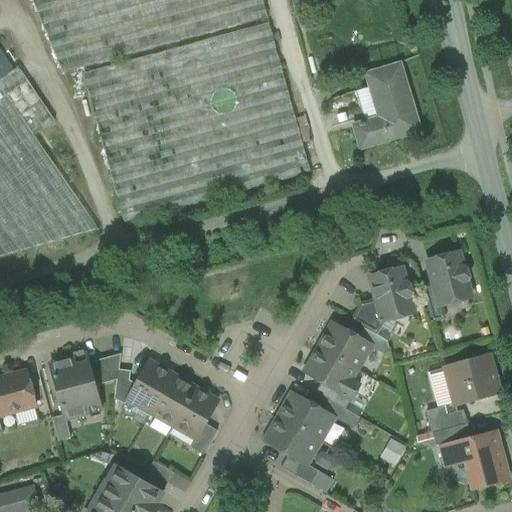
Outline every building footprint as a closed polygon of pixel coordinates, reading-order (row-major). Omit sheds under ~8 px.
[(261,0),(31,0),(62,74),(266,18),(261,0)] [(268,24),(83,74),(124,224),(309,173),(268,24)] [(0,81),(16,69),(0,45),(0,81)] [(400,65),(366,75),(379,118),(353,126),(360,149),(420,131),(400,65)] [(0,81),(0,259),(98,232),(34,138),(55,123),(17,68),(16,69),(0,81)] [(458,253),(427,261),(433,285),(439,307),(441,307),(454,303),(457,298),(465,296),(468,291),(466,282),(468,278),(466,270),(462,268),(458,253)] [(400,268),(370,277),(376,300),(382,323),(397,319),(400,314),(408,312),(411,306),(409,298),(411,294),(409,286),(408,286),(405,283),(400,268)] [(433,285),(422,288),(431,322),(444,319),(441,307),(439,307),(433,285)] [(376,300),(361,304),(351,321),(363,329),(375,335),(382,323),(376,300)] [(357,339),(332,324),(318,349),(356,371),(370,347),(370,346),(357,339)] [(375,335),(363,329),(357,339),(370,346),(370,347),(385,356),(388,349),(387,342),(375,335)] [(356,371),(318,349),(304,373),(321,383),(351,400),(359,386),(350,381),(356,371)] [(121,355),(88,364),(95,387),(116,381),(117,381),(118,371),(121,355)] [(86,356),(49,366),(63,416),(64,420),(65,420),(101,410),(95,387),(88,364),(86,356)] [(489,357),(445,369),(455,406),(499,393),(489,357)] [(173,376),(148,362),(143,371),(136,373),(137,381),(135,385),(126,400),(127,401),(151,414),(173,376)] [(457,413),(455,406),(445,369),(432,373),(441,408),(444,408),(446,416),(457,413)] [(118,371),(117,381),(116,381),(114,399),(125,405),(127,401),(126,400),(135,385),(129,381),(130,372),(118,371)] [(26,372),(0,379),(0,416),(36,407),(26,372)] [(195,389),(173,376),(151,414),(173,427),(195,389)] [(351,400),(321,383),(315,393),(328,401),(345,410),(351,400)] [(195,389),(173,427),(195,440),(196,440),(205,425),(218,402),(195,389)] [(322,411),(292,394),(278,418),(319,442),(333,419),(333,418),(322,411)] [(345,410),(328,401),(322,411),(333,418),(333,419),(353,430),(359,419),(345,410)] [(432,434),(466,425),(463,411),(457,413),(446,416),(444,408),(441,408),(426,413),(432,434)] [(63,416),(52,419),(58,442),(70,439),(65,420),(64,420),(63,416)] [(319,442),(278,418),(264,442),(288,456),(306,466),(306,465),(319,442)] [(217,432),(205,425),(196,440),(195,440),(190,448),(203,456),(217,432)] [(466,425),(432,434),(435,447),(440,446),(470,438),(466,425)] [(470,438),(440,446),(446,468),(472,461),(480,489),(508,482),(502,459),(499,459),(497,448),(499,448),(494,432),(470,438)] [(306,466),(288,456),(281,468),(311,486),(319,472),(306,465),(306,466)] [(174,474),(153,462),(147,472),(168,484),(174,474)] [(161,494),(115,468),(109,479),(110,485),(103,497),(128,511),(154,511),(158,507),(155,505),(161,494)] [(33,487),(0,495),(0,511),(32,511),(39,510),(33,487)] [(128,511),(103,497),(96,510),(90,511),(89,511),(128,511)]
